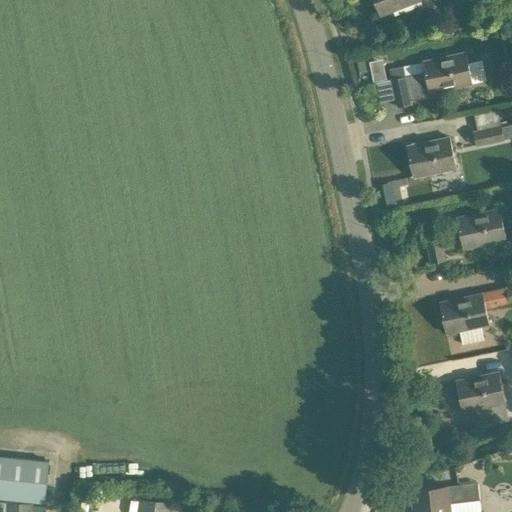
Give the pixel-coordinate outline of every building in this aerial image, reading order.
[(374,0),(380,15),(419,0),(374,0)] [(429,91),(486,79),(482,60),(469,63),(466,51),(423,61),(425,71),(406,75),(404,67),(390,70),(398,106),(412,103),(411,99),(430,95),(429,91)] [(385,70),(372,73),(374,81),(386,78),(385,70)] [(511,123),(501,126),(501,127),(504,139),(511,137),(511,123)] [(475,133),(478,147),(505,142),(504,139),(501,127),(475,133)] [(407,145),(413,176),(456,167),(449,136),(407,145)] [(457,217),(463,248),(508,238),(501,207),(457,217)] [(426,234),(432,262),(445,260),(439,232),(426,234)] [(440,302),(446,332),(460,330),(462,344),(484,339),(481,325),(489,324),(482,293),(440,302)] [(456,380),(463,411),(505,402),(498,371),(456,380)] [(0,497),(46,502),(50,461),(0,455),(0,497)] [(460,483),(413,488),(415,511),(450,511),(450,503),(462,501),(460,483)] [(168,511),(169,501),(143,498),(141,511),(168,511)] [(32,511),(34,504),(8,502),(6,511),(32,511)]
